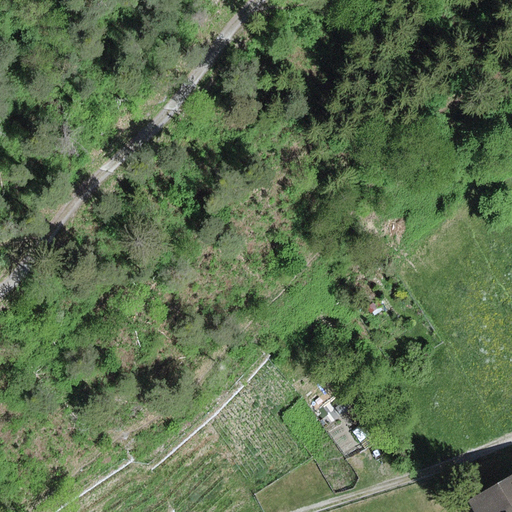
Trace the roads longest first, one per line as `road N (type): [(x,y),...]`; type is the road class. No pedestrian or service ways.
road 1 (track): [(256,0),(161,122),(81,195),(0,291)]
road 2 (track): [(511,440),(304,511)]
